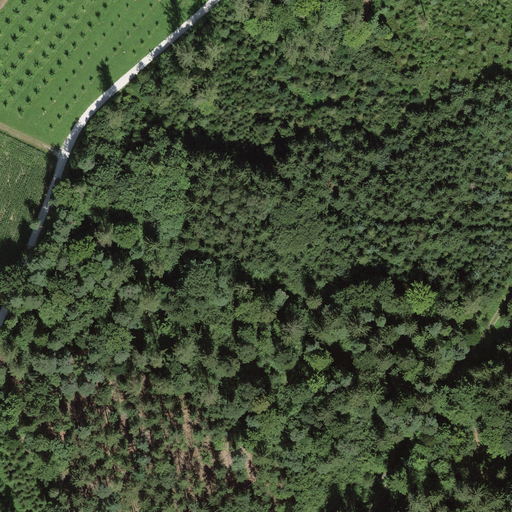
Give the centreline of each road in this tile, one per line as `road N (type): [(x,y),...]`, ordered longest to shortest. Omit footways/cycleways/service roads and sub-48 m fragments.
road 1 (track): [(212,0),(86,113),(0,312)]
road 2 (track): [(372,511),(511,288)]
